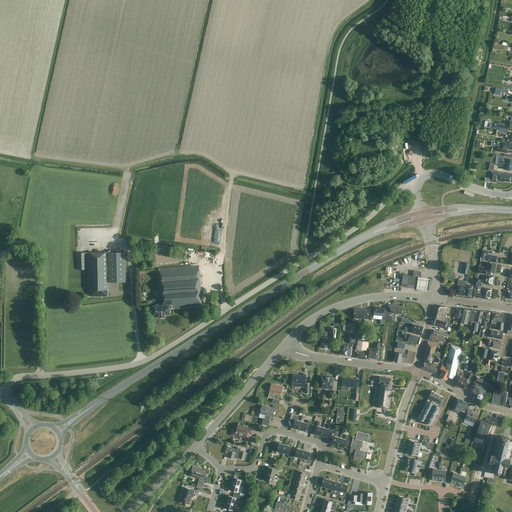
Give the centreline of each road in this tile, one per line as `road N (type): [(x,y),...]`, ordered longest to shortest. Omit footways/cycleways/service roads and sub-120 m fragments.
road 1 (unclassified): [(0,394),(20,376),(141,362),(356,228),(413,180)]
road 2 (primary): [(372,232),(71,421)]
road 3 (unclassified): [(287,342),(308,321),(357,300),(434,299)]
road 4 (residential): [(317,464),(320,443),(276,431),(263,437),(255,464),(222,467)]
road 5 (unclassified): [(196,444),(279,350)]
